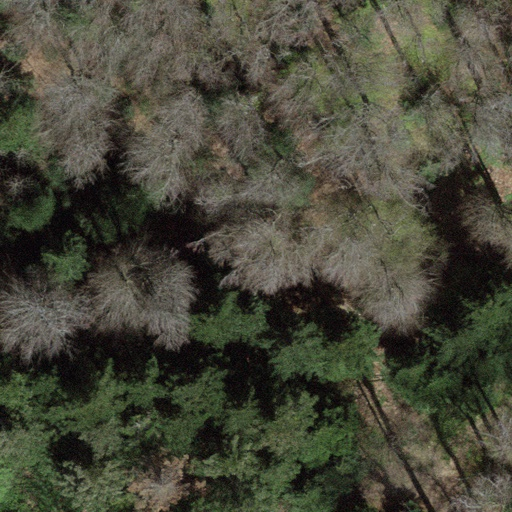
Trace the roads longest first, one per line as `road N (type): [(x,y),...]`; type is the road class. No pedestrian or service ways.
road 1 (track): [(264,511),(433,444),(471,511)]
road 2 (track): [(433,444),(339,255)]
